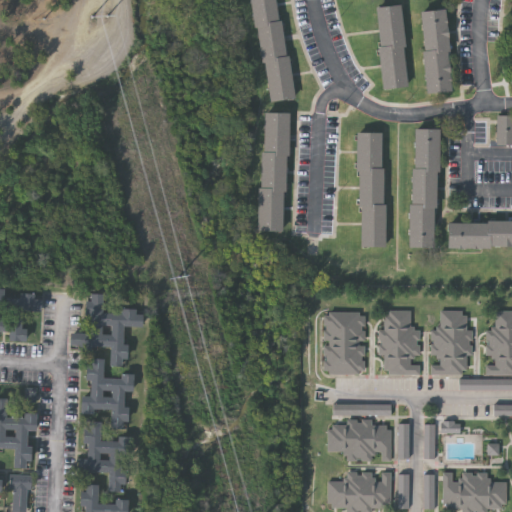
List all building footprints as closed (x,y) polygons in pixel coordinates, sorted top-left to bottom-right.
[(279,0),(293,96),(267,100),(253,0),(279,0)] [(382,86),(376,5),(402,3),(408,84),(382,86)] [(420,9),(446,7),(452,88),(426,90),(420,9)] [(288,110),(285,230),(259,229),(263,110),(288,110)] [(511,142),(498,142),(498,114),(511,114),(511,142)] [(409,245),(413,126),(439,127),(435,246),(409,245)] [(385,244),(359,244),(358,130),(384,130),(385,244)] [(511,218),(511,245),(447,245),(447,218),(511,218)] [(0,286),(3,286),(3,295),(19,296),(20,291),(34,291),(34,296),(41,297),(41,309),(22,308),(21,326),(26,326),(26,339),(9,339),(10,329),(2,329),(0,329),(0,286)] [(90,332),(90,314),(85,314),(86,300),(91,300),(91,291),(104,292),(104,311),(121,312),(121,307),(136,308),(136,312),(143,313),(142,325),(123,325),(123,344),(128,344),(127,358),(122,358),(122,366),(110,366),(110,346),(103,346),(93,345),(92,350),(78,349),(78,345),(71,345),(71,332),(90,332)] [(420,328),(419,374),(381,374),(382,309),(411,309),(410,327),(420,328)] [(473,330),(472,355),(467,355),(466,375),(430,374),(431,329),(439,329),(440,310),(467,310),(466,330),(473,330)] [(495,310),(511,310),(511,373),(485,373),(486,329),(495,329),(495,310)] [(322,373),(322,311),(365,311),(365,373),(322,373)] [(124,405),(129,405),(129,420),(123,420),(123,427),(111,427),(111,408),(103,407),(93,407),(93,411),(81,411),(81,394),(90,395),(91,378),(85,378),(86,364),(91,364),(91,356),(104,356),(104,376),(121,377),(121,372),(134,372),(134,389),(124,389),(124,405)] [(27,445),(33,445),(32,460),(26,459),(26,467),(14,466),(15,447),(6,447),(0,447),(0,396),(8,396),(7,416),(24,416),(24,411),(38,412),(37,429),(28,429),(27,445)] [(121,467),(127,468),(126,482),(120,482),(120,490),(108,489),(109,470),(100,470),(90,470),(90,473),(79,473),(79,457),(88,457),(88,441),(83,441),(83,427),(89,427),(89,418),(102,419),(101,439),(118,439),(118,434),(132,435),(131,452),(122,452),(121,467)] [(344,460),(344,450),(327,450),(327,419),(391,419),(391,459),(344,460)] [(390,508),(327,508),(327,480),(345,480),(345,470),(390,470),(390,508)] [(488,470),(488,480),(506,480),(506,507),(485,507),(485,511),(442,511),(443,470),(456,470),(488,470)] [(13,488),(9,488),(9,473),(31,474),(31,489),(27,489),(27,511),(12,511),(13,488)] [(85,511),(86,504),(80,504),(81,490),(86,490),(86,482),(99,482),(99,502),(116,502),(116,498),(129,498),(129,511),(85,511)]
